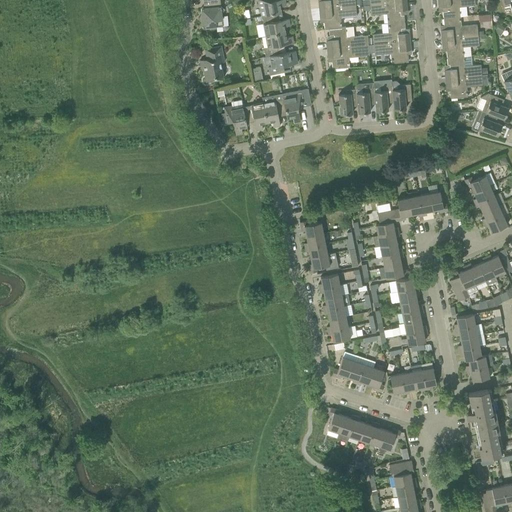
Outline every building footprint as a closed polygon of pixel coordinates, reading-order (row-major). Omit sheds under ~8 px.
[(220,6),(219,0),(202,0),(203,8),(200,8),(201,14),(198,18),(202,22),(202,28),(210,34),(216,26),(222,25),(221,13),(224,9),(220,6)] [(284,0),(275,0),(270,1),(270,0),(254,0),(256,6),(259,5),(261,15),(261,16),(275,13),(281,12),(279,7),(286,5),(284,0)] [(321,0),(322,0),(318,1),(319,9),(355,6),(354,0),(321,0)] [(466,16),(465,6),(475,5),(474,0),(437,0),(438,7),(442,6),(443,18),(460,16),(466,16)] [(511,0),(503,0),(504,5),(510,4),(511,13),(511,0)] [(407,10),(406,1),(369,4),(370,15),(386,13),(387,23),(404,22),(403,10),(407,10)] [(356,16),(355,6),(319,9),(319,18),(323,17),(324,29),(329,29),(341,28),(340,18),(356,16)] [(275,13),(261,16),(265,36),(285,32),(284,27),(290,25),(288,19),(277,21),(275,13)] [(461,25),(460,16),(443,18),(444,29),(440,30),(441,38),(478,35),(477,24),(461,25)] [(405,33),(404,22),(387,23),(388,32),(372,34),(372,38),(373,45),(410,41),(409,33),(405,33)] [(368,38),(367,35),(354,36),(353,26),(341,28),(329,29),(330,40),(326,40),(326,49),(368,45),(368,38)] [(268,47),(264,48),(266,56),(283,53),(281,45),(293,43),(292,36),(286,37),(285,32),(265,36),(268,47)] [(478,45),(478,35),(441,38),(442,47),(446,46),(447,58),(463,56),(463,46),(478,45)] [(411,50),(410,41),(373,45),(374,52),(374,54),(390,53),(391,63),(408,62),(407,50),(411,50)] [(349,67),(348,57),(369,56),(369,53),(368,45),(326,49),(327,57),(331,57),(332,69),(349,67)] [(223,62),(220,46),(205,49),(207,59),(200,60),(201,66),(203,66),(206,81),(223,78),(220,63),(223,62)] [(266,56),(264,57),(265,65),(271,64),(271,66),(268,67),(270,75),(291,70),(289,65),(297,63),(295,51),(283,53),(266,56)] [(464,66),(463,56),(447,58),(448,69),(444,70),(444,78),(481,74),(480,64),(464,66)] [(467,97),(466,87),(488,85),(487,74),(481,74),(444,78),(445,87),(449,86),(450,98),(467,97)] [(412,101),(410,84),(399,85),(399,83),(396,81),(391,81),(392,86),(392,90),(393,99),(394,110),(406,108),(405,98),(411,98),(411,101),(412,101)] [(392,90),(392,86),(382,87),(382,85),(379,82),(373,83),(373,87),(375,101),(376,111),(388,110),(387,100),(393,99),(392,90)] [(375,101),(373,87),(365,88),(365,87),(362,84),(356,84),(356,89),(357,93),(356,94),(357,103),(358,113),(370,112),(369,101),(375,101)] [(308,89),(282,94),(283,98),(286,112),(287,118),(292,117),(293,123),(300,122),(298,107),(311,105),(308,89)] [(357,93),(356,89),(345,90),(345,94),(338,95),(340,115),(352,113),(351,103),(357,103),(356,94),(357,93)] [(504,100),(504,99),(488,93),(480,97),(476,108),(481,110),(494,115),(504,119),(508,108),(499,104),(501,99),(504,100)] [(286,112),(283,98),(282,94),(269,96),(270,101),(262,103),(266,122),(272,121),(273,127),(280,126),(278,114),(286,112)] [(246,120),(243,107),(241,100),(231,102),(232,106),(224,107),(225,112),(221,113),(223,122),(233,120),(235,134),(243,133),(241,127),(247,126),(246,123),(246,120)] [(266,122),(262,103),(243,107),(246,120),(246,123),(252,122),(251,119),(253,119),(256,130),(263,129),(262,123),(266,122)] [(492,121),(494,115),(481,110),(477,120),(481,122),(479,128),(497,136),(502,125),(492,121)] [(494,183),(490,173),(472,180),(471,177),(464,179),(468,187),(471,186),(473,192),(489,185),(494,183)] [(494,195),(489,185),(473,192),(476,198),(473,199),(475,203),(494,195)] [(442,204),(440,191),(429,193),(432,210),(438,209),(439,212),(448,210),(446,204),(442,204)] [(432,210),(429,193),(418,195),(422,216),(426,215),(426,211),(432,210)] [(422,216),(418,195),(407,197),(411,214),(417,213),(418,216),(422,216)] [(498,205),(494,195),(475,203),(476,207),(480,206),(482,212),(498,205)] [(411,214),(407,197),(396,199),(398,209),(400,220),(405,219),(404,215),(411,214)] [(400,220),(398,209),(391,210),(389,202),(376,205),(378,213),(376,213),(378,223),(379,224),(392,221),(400,220)] [(502,215),(498,205),(482,212),(485,218),(481,219),(483,223),(502,215)] [(491,232),(507,225),(502,215),(483,223),(485,227),(488,226),(491,232)] [(323,233),(320,222),(307,224),(306,220),(300,222),(301,230),(305,230),(306,236),(323,233)] [(394,227),(392,221),(379,224),(378,223),(375,224),(377,235),(398,231),(397,227),(394,227)] [(399,235),(398,231),(377,235),(379,246),(397,242),(395,236),(399,235)] [(325,243),(323,233),(306,236),(307,242),(304,243),(305,247),(325,243)] [(352,238),(348,239),(345,239),(347,250),(348,250),(354,248),(352,238)] [(398,249),(397,242),(379,246),(381,256),(402,252),(401,248),(398,249)] [(327,254),(325,243),(305,247),(305,251),(309,251),(310,257),(327,254)] [(335,252),(327,254),(310,257),(311,264),(308,264),(310,273),(317,271),(316,267),(325,265),(326,270),(338,268),(335,252)] [(403,257),(402,252),(381,256),(383,267),(401,264),(399,257),(403,257)] [(494,275),(504,270),(498,255),(491,258),(490,254),(486,256),(494,275)] [(494,275),(486,256),(482,258),(483,261),(478,264),(484,279),(487,285),(497,281),(494,275)] [(484,279),(478,264),(472,266),(470,263),(466,265),(474,283),(484,279)] [(402,270),(401,264),(383,267),(385,278),(406,274),(405,269),(402,270)] [(474,283),(466,265),(462,266),(464,270),(457,272),(459,276),(464,288),(467,294),(477,290),(474,283)] [(339,284),(337,273),(320,277),(321,283),(318,284),(319,288),(339,284)] [(464,288),(459,276),(449,280),(458,301),(468,296),(467,294),(464,288)] [(413,283),(412,277),(395,280),(397,291),(418,287),(417,283),(413,283)] [(341,295),(339,284),(319,288),(320,292),(323,292),(324,298),(341,295)] [(419,291),(418,287),(397,291),(399,302),(416,298),(415,292),(419,291)] [(343,305),(341,295),(324,298),(326,304),(322,305),(323,309),(343,305)] [(418,304),(416,298),(399,302),(401,312),(422,308),(421,304),(418,304)] [(346,316),(343,305),(323,309),(324,314),(327,313),(329,319),(346,316)] [(423,312),(422,308),(401,312),(403,323),(421,319),(419,313),(423,312)] [(475,324),(473,313),(456,317),(457,323),(454,324),(454,328),(475,324)] [(348,327),(346,316),(329,319),(330,326),(326,326),(327,331),(348,327)] [(422,326),(421,319),(403,323),(406,333),(426,329),(425,325),(422,326)] [(477,335),(475,324),(454,328),(455,333),(459,332),(460,338),(477,335)] [(350,337),(348,327),(327,331),(328,335),(332,334),(333,341),(350,337)] [(427,334),(426,329),(406,333),(408,344),(425,341),(423,334),(427,334)] [(479,346),(477,335),(460,338),(461,345),(458,345),(459,350),(479,346)] [(481,356),(479,346),(459,350),(459,354),(463,353),(464,360),(468,359),(481,356)] [(493,364),(491,354),(481,356),(468,359),(469,365),(465,366),(466,370),(487,366),(493,364)] [(347,376),(353,360),(342,357),(338,370),(334,368),(332,375),(340,378),(341,374),(347,376)] [(356,383),(363,364),(353,360),(347,376),(353,379),(352,382),(356,383)] [(432,362),(421,364),(422,369),(426,389),(430,389),(429,385),(436,384),(433,367),(432,362)] [(368,383),(373,367),(363,364),(356,383),(360,385),(362,381),(368,383)] [(426,389),(422,369),(421,364),(410,366),(411,371),(414,388),(421,387),(421,390),(426,389)] [(472,380),(489,377),(487,366),(466,370),(467,374),(471,374),(472,380)] [(383,385),(379,384),(384,371),(373,367),(368,383),(374,386),(373,389),(381,392),(383,385)] [(414,388),(411,371),(400,373),(405,394),(409,393),(408,389),(414,388)] [(405,394),(400,373),(390,375),(393,392),(400,391),(400,394),(405,394)] [(474,411),(465,413),(467,419),(471,418),(475,417),(477,425),(481,446),(478,446),(481,457),(481,458),(490,456),(500,454),(503,453),(499,432),(494,410),(492,411),(488,389),(468,393),(468,394),(470,405),(473,404),(474,411)] [(338,431),(344,415),(338,413),(339,410),(331,407),(328,414),(332,415),(328,428),(338,431)] [(349,435),(355,416),(351,414),(350,417),(344,415),(338,431),(336,438),(337,439),(343,437),(347,439),(349,435)] [(359,438),(364,422),(358,420),(359,417),(355,416),(349,435),(359,438)] [(369,442),(376,422),(372,421),(370,424),(364,422),(359,438),(369,442)] [(379,445),(385,429),(379,427),(380,424),(376,422),(369,442),(379,445)] [(391,431),(385,429),(379,445),(377,451),(384,453),(385,448),(390,449),(394,436),(398,438),(400,431),(392,428),(391,431)] [(401,462),(389,464),(392,476),(393,475),(410,472),(413,471),(411,460),(401,462)] [(410,472),(393,475),(395,486),(415,482),(415,477),(411,478),(410,472)] [(416,486),(415,482),(395,486),(397,496),(414,493),(413,487),(416,486)] [(511,500),(511,482),(502,485),(506,505),(510,505),(510,501),(511,500)] [(506,505),(502,485),(492,487),(492,488),(495,504),(501,503),(502,506),(506,505)] [(495,504),(492,488),(481,490),(485,511),(486,511),(496,510),(495,504)] [(415,499),(414,493),(397,496),(399,507),(420,503),(419,499),(415,499)] [(421,507),(420,503),(399,507),(400,511),(417,511),(417,508),(421,507)]
